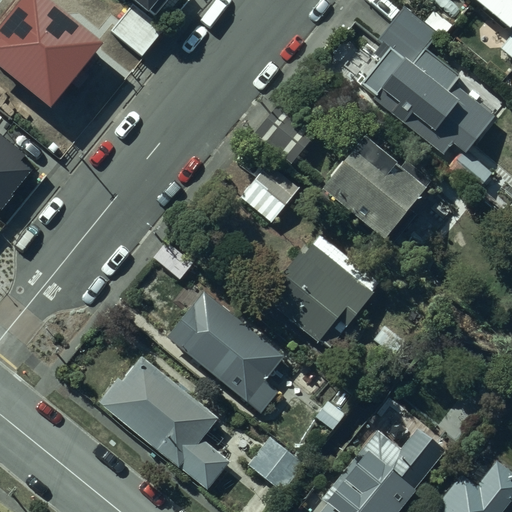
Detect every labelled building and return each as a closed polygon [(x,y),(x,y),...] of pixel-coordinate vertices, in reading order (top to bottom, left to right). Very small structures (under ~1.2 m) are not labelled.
[(2,0),(72,55),(100,20),(74,0),(2,0)] [(123,34),(140,48),(178,0),(137,0),(145,6),(123,34)] [(511,0),(461,0),(506,35),(511,27),(511,0)] [(65,84),(0,31),(0,102),(29,127),(65,84)] [(511,42),(499,58),(511,68),(511,42)] [(436,159),(474,112),(395,48),(357,95),(436,159)] [(360,73),(330,49),(315,68),(344,92),(360,73)] [(110,96),(85,73),(71,89),(96,112),(110,96)] [(305,141),(275,117),(258,139),(287,163),(305,141)] [(0,216),(29,180),(18,171),(23,164),(0,146),(0,135),(7,126),(0,120),(0,216)] [(426,198),(364,149),(324,198),(386,248),(426,198)] [(290,209),(259,184),(245,202),(276,227),(290,209)] [(166,244),(152,258),(177,281),(190,266),(166,244)] [(369,300),(311,253),(267,308),(324,355),(369,300)] [(284,365),(204,301),(166,348),(261,424),(281,400),(266,388),(284,365)] [(136,362),(98,409),(184,478),(186,475),(212,495),(231,471),(205,450),(221,430),(136,362)] [(326,408),(314,424),(330,437),(342,421),(326,408)] [(398,511),(440,459),(412,437),(397,456),(375,438),(320,509),(322,511),(398,511)] [(281,502),(304,473),(273,449),(250,478),(281,502)] [(431,511),(504,511),(511,503),(511,479),(493,464),(473,490),(458,478),(431,511)] [(287,511),(277,503),(269,511),(287,511)]
